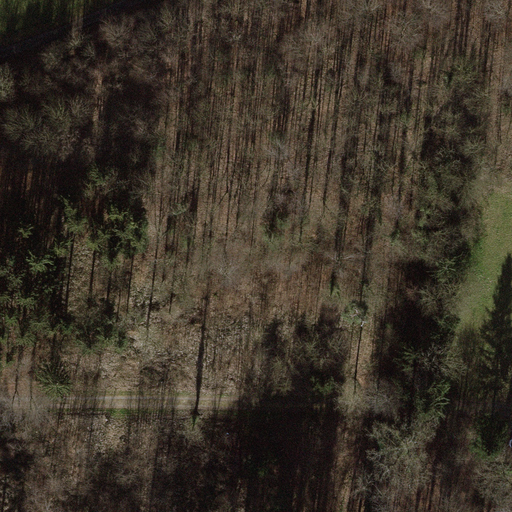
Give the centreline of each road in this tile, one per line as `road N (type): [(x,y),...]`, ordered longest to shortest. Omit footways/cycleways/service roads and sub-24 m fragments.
road 1 (track): [(511,417),(0,401)]
road 2 (track): [(0,56),(134,0)]
